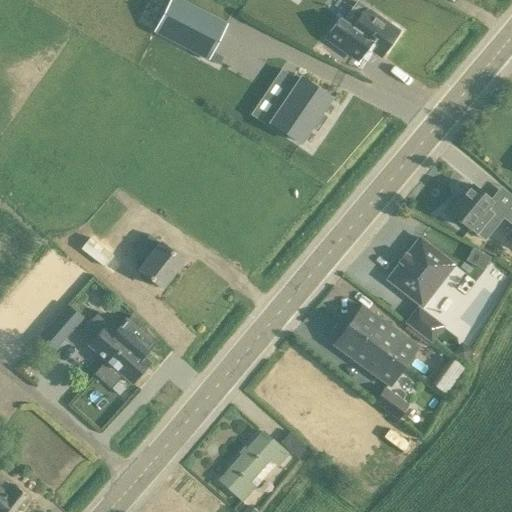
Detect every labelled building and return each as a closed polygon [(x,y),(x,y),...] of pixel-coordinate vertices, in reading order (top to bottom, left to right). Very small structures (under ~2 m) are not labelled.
[(153,36),(207,64),(226,28),(172,0),(153,36)] [(344,56),(354,43),(379,62),(399,36),(367,12),(366,13),(358,7),(344,26),(339,22),(325,41),(344,56)] [(219,106),(229,82),(180,63),(171,87),(219,106)] [(303,140),(331,95),(294,71),(266,117),(303,140)] [(448,212),(476,234),(490,216),(497,221),(506,211),(491,199),(490,200),(471,184),(448,212)] [(104,275),(122,256),(101,236),(83,255),(104,275)] [(142,268),(137,274),(160,292),(181,264),(158,246),(157,248),(146,240),(131,260),(142,268)] [(399,265),(387,281),(421,308),(453,266),(419,240),(406,256),(404,254),(397,264),(399,265)] [(488,267),(493,256),(474,248),(469,259),(488,267)] [(62,341),(80,319),(66,307),(47,328),(62,341)] [(362,307),(346,329),(367,343),(369,340),(377,345),(376,347),(404,367),(418,347),(362,307)] [(404,325),(428,344),(439,329),(415,311),(404,325)] [(108,322),(107,323),(97,315),(78,336),(88,345),(87,345),(106,362),(94,375),(96,376),(97,375),(110,386),(120,374),(132,384),(150,363),(135,350),(137,348),(108,322)] [(389,387),(404,367),(376,347),(377,345),(369,340),(367,343),(346,329),(333,347),(389,387)] [(431,384),(445,394),(463,368),(450,358),(431,384)] [(384,389),(375,403),(398,420),(408,406),(384,389)] [(241,501),(274,463),(277,466),(287,455),(261,433),(219,482),(241,501)] [(306,450),(288,434),(280,443),(298,459),(306,450)] [(0,511),(20,511),(30,500),(0,474),(0,511)]
